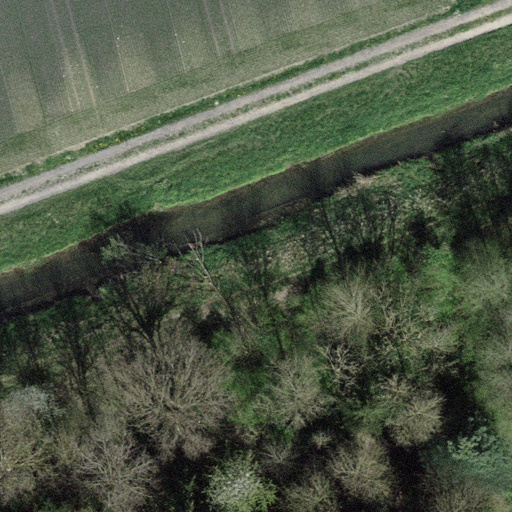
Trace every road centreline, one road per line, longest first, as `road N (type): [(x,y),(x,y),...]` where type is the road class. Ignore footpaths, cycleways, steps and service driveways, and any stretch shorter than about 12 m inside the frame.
road 1 (track): [(0,203),(511,12)]
road 2 (track): [(0,400),(511,215)]
